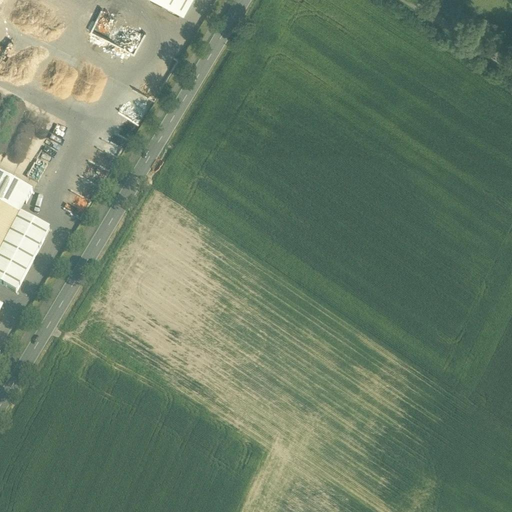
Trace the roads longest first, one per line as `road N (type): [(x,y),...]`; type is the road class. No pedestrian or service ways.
road 1 (secondary): [(241,0),(0,403)]
road 2 (unknown): [(0,297),(17,301),(28,292),(63,201),(103,133)]
road 3 (unknown): [(103,133),(161,36),(147,10),(128,0)]
road 4 (unclassified): [(405,0),(511,66)]
